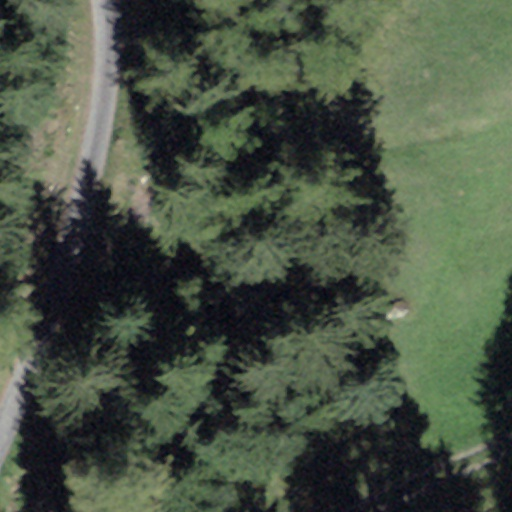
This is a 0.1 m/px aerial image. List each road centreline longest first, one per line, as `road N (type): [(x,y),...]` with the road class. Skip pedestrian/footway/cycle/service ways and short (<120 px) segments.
road 1 (unclassified): [(0,452),(82,208),(105,85),(105,0)]
road 2 (track): [(511,456),(381,511)]
